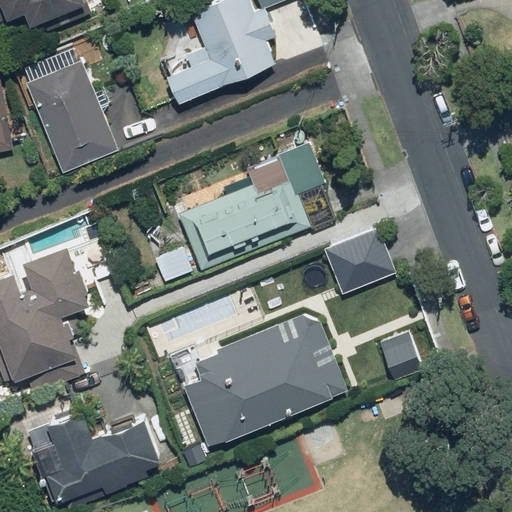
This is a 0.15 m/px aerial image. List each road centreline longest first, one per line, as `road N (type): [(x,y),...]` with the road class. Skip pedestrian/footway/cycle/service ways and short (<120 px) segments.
road 1 (unknown): [(451,187),(143,314),(113,346),(108,364),(126,419)]
road 2 (unknown): [(399,53),(0,222)]
road 3 (residential): [(379,0),(511,346)]
